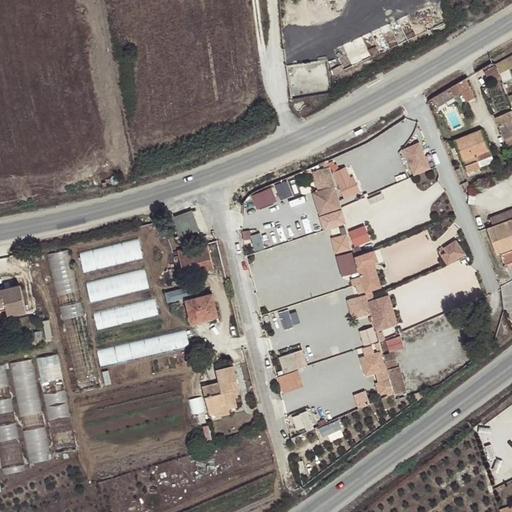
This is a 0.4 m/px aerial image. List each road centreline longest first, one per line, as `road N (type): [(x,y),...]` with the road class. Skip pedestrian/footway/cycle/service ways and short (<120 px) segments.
road 1 (secondary): [(511,20),(369,105),(209,176)]
road 2 (unclassified): [(290,471),(209,176)]
road 3 (primary): [(511,366),(319,507)]
road 4 (secondary): [(209,176),(0,233)]
